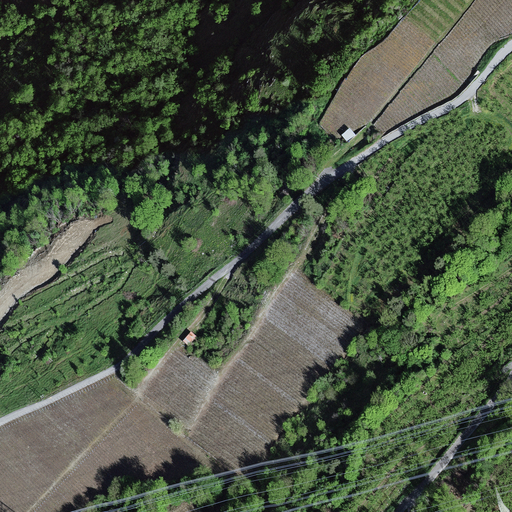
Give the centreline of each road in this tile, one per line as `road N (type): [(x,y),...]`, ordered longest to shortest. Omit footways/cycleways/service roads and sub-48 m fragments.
road 1 (track): [(511,42),(463,95),(324,178),(125,361),(0,421)]
road 2 (unclassified): [(393,511),(511,373)]
road 3 (track): [(511,367),(386,371)]
